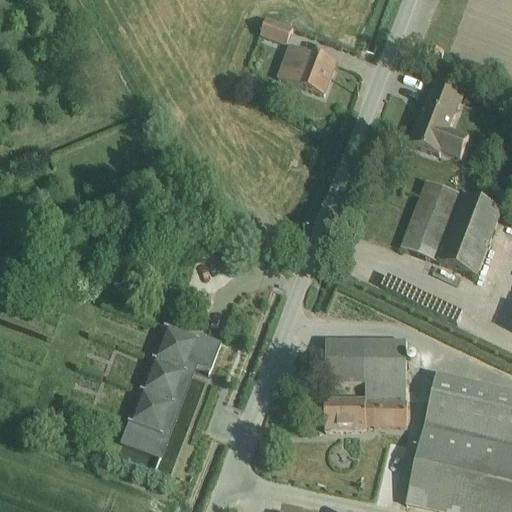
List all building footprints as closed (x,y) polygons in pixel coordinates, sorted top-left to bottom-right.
[(268,23),(261,40),(287,50),(293,33),(268,23)] [(290,49),(278,82),(325,99),(337,66),(290,49)] [(433,83),(410,148),(441,158),(442,156),(460,163),(470,140),(451,133),(465,95),(433,83)] [(426,185),(401,251),(479,282),(504,214),(426,185)] [(130,421),(176,439),(203,371),(191,366),(206,327),(171,314),(130,421)] [(407,345),(326,344),(326,387),(366,387),(366,402),(407,404),(407,345)] [(511,511),(511,395),(438,378),(407,509),(420,511),(511,511)]
